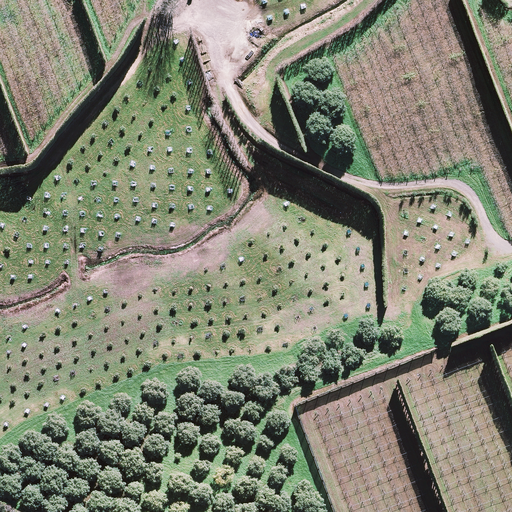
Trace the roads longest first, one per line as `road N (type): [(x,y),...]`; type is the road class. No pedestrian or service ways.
road 1 (track): [(139,19),(203,29),(244,116),(294,155),(362,182),(459,185),(493,239),(511,246)]
road 2 (track): [(233,94),(233,123),(264,177),(349,227),(352,286),(332,300)]
road 3 (track): [(0,166),(35,155),(117,59),(149,0)]
